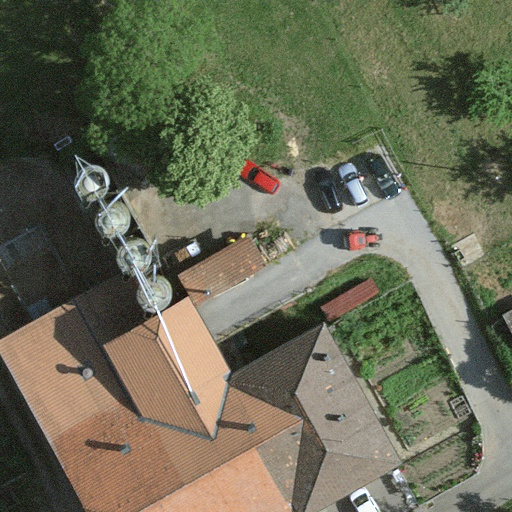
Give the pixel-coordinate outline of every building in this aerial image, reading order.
[(85,194),(91,195),(97,195),(103,192),(107,188),(110,182),(111,177),(110,171),(107,167),(103,162),(98,160),(93,159),(87,160),(81,162),(77,167),(74,173),(74,179),(76,185),(79,190),(85,194)] [(106,231),(112,232),(119,232),(124,229),(129,224),(131,220),(132,214),(131,209),(129,203),(125,200),(120,197),(114,196),(109,197),(103,199),(99,204),(96,210),(96,216),(97,222),(101,227),(106,231)] [(128,268),(134,269),(140,269),(146,266),(150,261),(153,256),(153,251),(152,245),(150,241),(146,237),(141,234),(136,233),(130,234),(124,236),(120,241),(117,247),(117,253),(119,259),(122,264),(128,268)] [(262,262),(248,236),(183,270),(197,296),(262,262)] [(148,303),(155,305),(161,304),(167,302),(171,297),(174,292),(174,287),(173,281),(171,276),(167,272),(162,270),(157,269),(151,269),(145,272),(141,277),(138,282),(138,289),(140,295),(143,300),(148,303)] [(78,311),(14,346),(106,511),(299,511),(298,509),(393,456),(323,329),(234,378),(191,301),(100,351),(78,311)]
